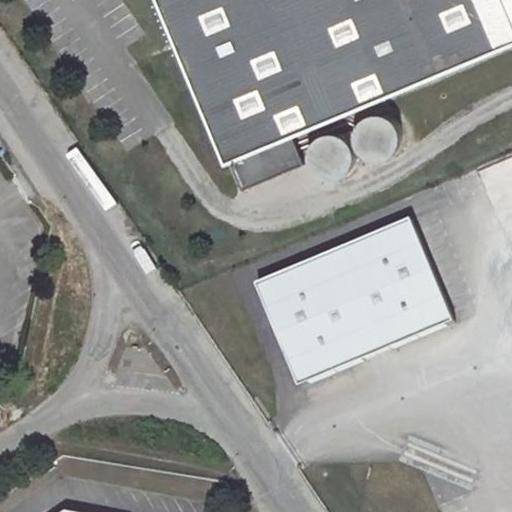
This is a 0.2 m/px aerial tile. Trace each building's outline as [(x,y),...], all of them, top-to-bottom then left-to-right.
[(511,0),(159,0),(239,190),(300,164),(288,136),(511,42),(511,0)] [(371,114),(363,117),(362,118),(358,121),(355,124),(352,132),(352,142),(356,150),(359,154),(363,157),(372,160),(378,160),(383,158),(389,155),(392,152),(395,148),(397,140),(397,132),(393,123),(390,120),(386,117),(380,115),(371,114)] [(333,133),(325,133),(323,134),(316,137),(312,140),(308,145),(306,153),(306,161),(309,168),(312,172),(315,175),(324,179),(332,179),(341,175),(344,173),(348,168),(351,161),(351,153),(348,144),(345,140),(341,137),(333,133)] [(410,220),(257,284),(301,387),(453,323),(410,220)] [(0,408),(16,397),(7,384),(0,388),(0,408)]
